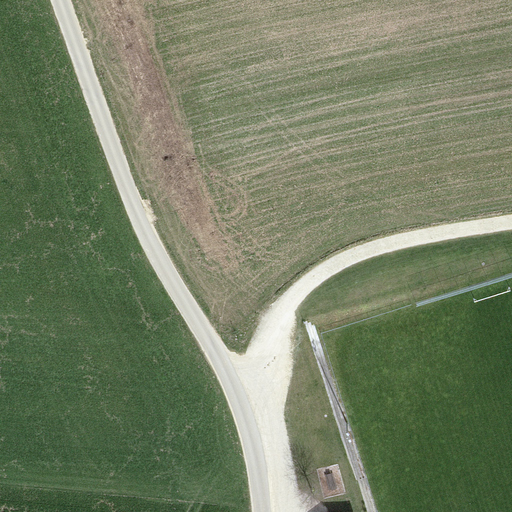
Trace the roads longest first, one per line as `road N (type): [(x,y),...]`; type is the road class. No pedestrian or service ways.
road 1 (unclassified): [(258,511),(237,398),(157,262),(55,0)]
road 2 (track): [(237,398),(264,362),(289,297),(339,258),(387,242),(511,223)]
